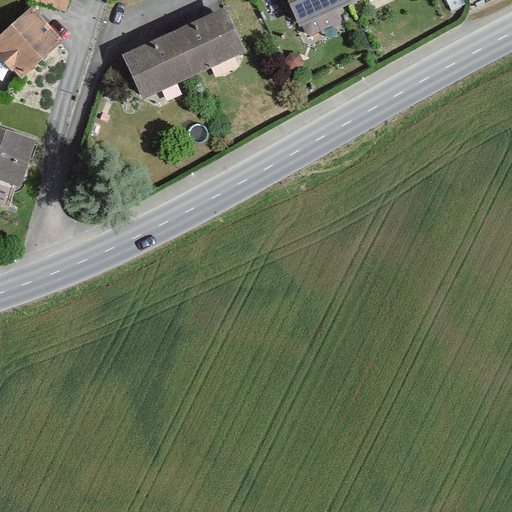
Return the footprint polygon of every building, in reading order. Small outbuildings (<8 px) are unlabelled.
[(69,0),(30,0),(30,1),(66,12),(69,0)] [(286,0),(299,26),(355,0),(286,0)] [(0,55),(22,79),(64,41),(32,6),(0,35),(0,55)] [(246,54),(224,8),(124,56),(145,102),(246,54)] [(37,139),(0,126),(0,207),(7,210),(16,185),(21,187),(37,139)]
